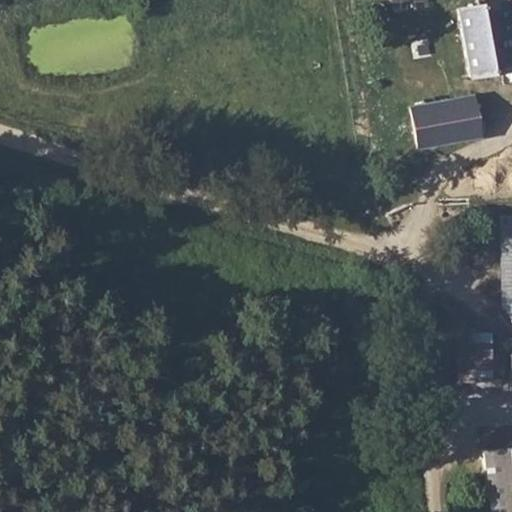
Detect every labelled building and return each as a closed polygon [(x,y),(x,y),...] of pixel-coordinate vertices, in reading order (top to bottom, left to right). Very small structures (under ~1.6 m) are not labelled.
[(468,71),(511,63),(511,0),(476,0),(477,1),(457,4),(468,71)] [(479,131),(470,89),(410,100),(416,142),(479,131)] [(511,302),(511,215),(502,215),(501,302),(511,302)] [(456,333),(456,380),(486,380),(486,333),(456,333)] [(511,511),(511,443),(476,447),(483,511),(511,511)]
